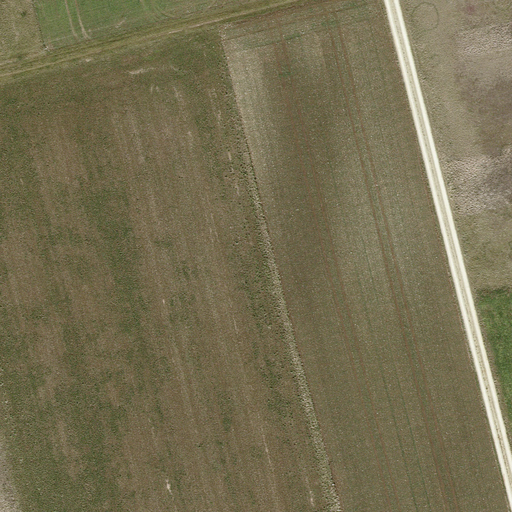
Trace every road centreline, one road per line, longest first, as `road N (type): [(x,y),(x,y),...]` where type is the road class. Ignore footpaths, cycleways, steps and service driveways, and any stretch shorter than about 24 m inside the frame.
road 1 (track): [(392,0),(511,478)]
road 2 (track): [(0,71),(285,0)]
